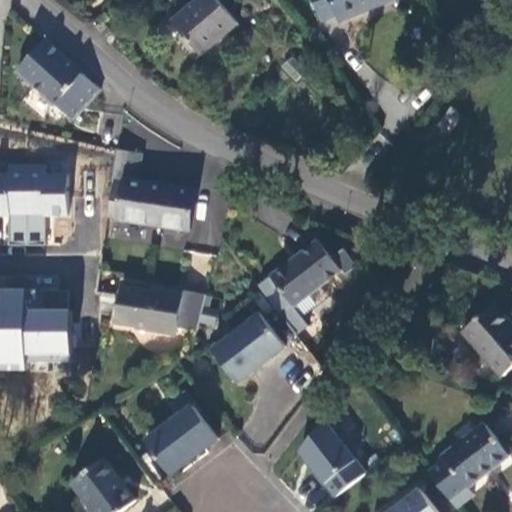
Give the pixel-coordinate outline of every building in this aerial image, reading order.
[(200,49),(239,19),(223,0),(194,0),(173,18),(200,49)] [(317,0),(327,31),(343,25),(341,18),(393,0),(317,0)] [(101,86),(47,33),(19,65),(71,116),(101,86)] [(100,174),(115,176),(119,150),(119,148),(104,147),(100,174)] [(142,154),(119,150),(115,176),(116,175),(116,177),(127,179),(127,177),(139,179),(142,154)] [(0,172),(0,216),(9,216),(9,244),(46,244),(44,216),(68,215),(70,173),(46,173),(46,164),(8,163),(7,173),(0,172)] [(116,175),(115,176),(109,213),(121,214),(121,216),(151,221),(191,228),(197,187),(139,179),(127,177),(127,179),(116,177),(116,175)] [(320,242),(260,286),(299,338),(312,329),(305,319),(334,298),(324,285),(343,271),(320,242)] [(194,253),(193,270),(210,272),(211,254),(194,253)] [(176,327),(197,331),(200,319),(178,315),(183,294),(122,282),(114,321),(174,334),(176,327)] [(76,360),(72,311),(25,309),(24,288),(0,288),(0,369),(28,370),(28,360),(76,360)] [(184,288),(183,294),(178,315),(200,319),(207,292),(184,288)] [(511,371),(511,322),(498,306),(464,334),(503,379),(511,371)] [(236,383),(284,349),(260,315),(212,351),(236,383)] [(169,473),(218,436),(185,391),(172,400),(181,412),(144,439),(169,473)] [(325,421),(292,449),(333,499),(367,471),(325,421)] [(445,464),(431,474),(458,510),(474,497),(468,489),(508,458),(483,427),(442,460),(445,464)] [(81,511),(116,511),(135,499),(104,458),(72,480),(83,494),(74,501),(81,511)] [(433,511),(418,492),(392,511),(433,511)]
